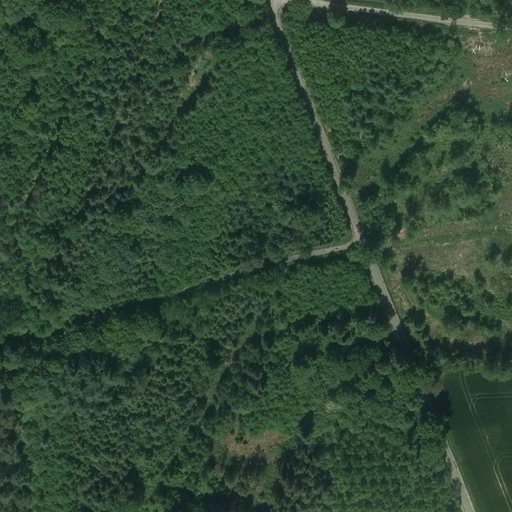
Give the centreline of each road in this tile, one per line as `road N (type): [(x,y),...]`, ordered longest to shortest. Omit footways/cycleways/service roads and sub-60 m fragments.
road 1 (unclassified): [(467,511),(271,0)]
road 2 (track): [(0,340),(361,243)]
road 3 (unclassified): [(511,19),(339,0)]
